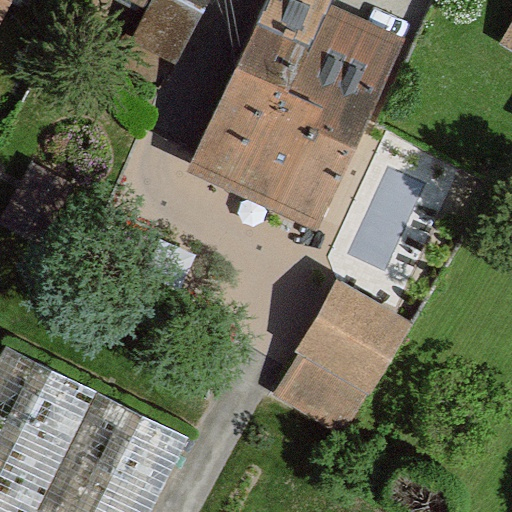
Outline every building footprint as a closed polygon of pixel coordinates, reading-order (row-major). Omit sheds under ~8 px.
[(156,0),(138,38),(176,56),(203,0),(156,0)] [(328,0),(274,0),(197,161),(315,218),(401,38),(327,3),(328,0)] [(511,41),(511,22),(503,36),(511,41)] [(408,324),(341,284),(305,346),(371,386),(408,324)] [(0,511),(151,511),(190,435),(9,344),(0,361),(0,511)] [(348,429),(371,386),(305,346),(283,391),(348,429)]
